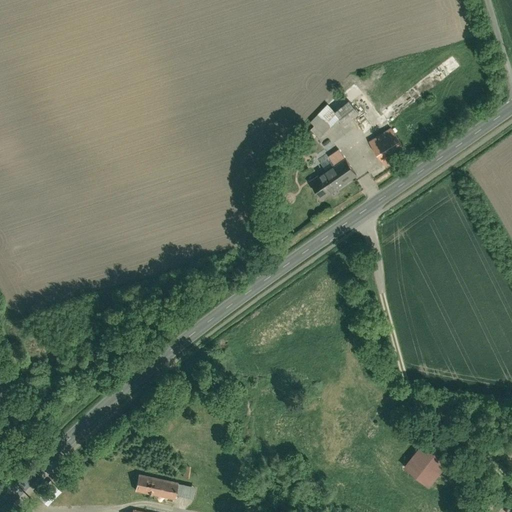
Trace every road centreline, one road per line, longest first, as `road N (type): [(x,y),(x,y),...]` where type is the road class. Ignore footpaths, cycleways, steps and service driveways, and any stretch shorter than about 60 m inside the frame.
road 1 (tertiary): [(365,199),(163,345),(54,441),(0,504)]
road 2 (residential): [(511,487),(412,395),(364,222),(365,199)]
road 3 (tertiary): [(511,97),(365,199)]
road 4 (track): [(0,331),(54,441)]
